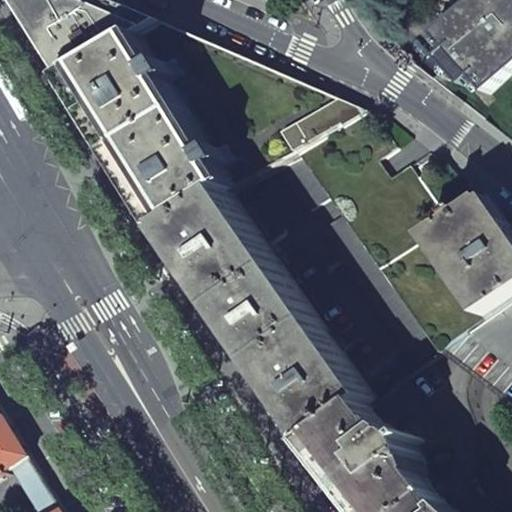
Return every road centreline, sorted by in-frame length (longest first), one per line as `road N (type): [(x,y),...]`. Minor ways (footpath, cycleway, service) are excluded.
road 1 (secondary): [(212,511),(44,243)]
road 2 (tertiary): [(182,0),(304,52),(371,69)]
road 3 (tertiary): [(511,173),(371,69)]
